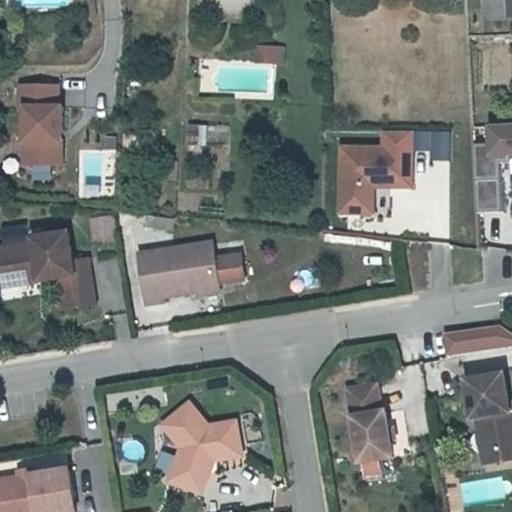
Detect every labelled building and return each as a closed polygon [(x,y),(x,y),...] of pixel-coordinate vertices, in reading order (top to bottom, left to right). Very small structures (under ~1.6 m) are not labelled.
[(284,65),(285,49),(259,50),(260,64),(284,65)] [(62,85),(21,84),(20,114),(30,114),(29,161),(68,163),(69,107),(61,107),(62,85)] [(204,145),(206,126),(187,123),(184,143),(204,145)] [(494,146),(479,147),(483,215),(508,213),(505,161),(511,160),(511,126),(493,128),(494,146)] [(386,147),(342,146),(341,218),(380,218),(380,189),(416,189),(417,133),(386,133),(386,147)] [(91,241),(116,239),(115,214),(90,216),(91,241)] [(0,257),(3,279),(39,273),(39,276),(49,275),(50,280),(59,278),(64,309),(96,303),(89,260),(74,262),(69,233),(33,238),(34,242),(0,248),(0,257)] [(215,259),(213,243),(141,255),(149,303),(166,301),(165,296),(220,287),(219,282),(215,259)] [(245,278),(241,255),(215,259),(219,282),(245,278)] [(5,287),(50,280),(49,275),(39,276),(39,273),(3,279),(5,287)] [(478,418),(483,454),(511,449),(511,410),(510,411),(508,404),(503,375),(472,381),(466,382),(473,419),(478,418)] [(393,457),(391,440),(389,430),(386,412),(381,413),(377,386),(349,391),(361,463),(393,457)] [(203,493),(213,468),(209,467),(212,460),(215,461),(243,456),(237,423),(209,427),(190,405),(165,427),(184,449),(171,482),(203,493)] [(511,458),(511,449),(483,454),(485,463),(511,458)] [(77,511),(70,471),(34,477),(33,472),(21,474),(22,479),(0,483),(1,485),(5,511),(77,511)]
